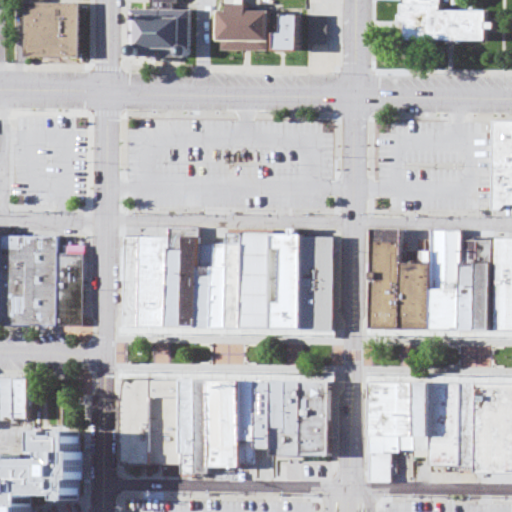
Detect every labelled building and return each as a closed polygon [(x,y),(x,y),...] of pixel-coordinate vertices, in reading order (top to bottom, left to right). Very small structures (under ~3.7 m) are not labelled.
[(30,45),(30,0),(84,0),(84,45),(30,45)] [(145,49),(145,54),(191,55),(193,6),(176,5),(176,0),(153,0),(153,4),(133,4),(132,37),(141,37),(140,49),(145,49)] [(223,10),(223,41),(274,41),(274,10),(252,10),(252,3),(233,3),(233,10),(223,10)] [(447,11),(446,6),(408,5),(408,16),(405,16),(405,24),(412,24),(412,42),(493,42),(493,12),(447,11)] [(311,8),(311,37),(328,37),(328,8),(311,8)] [(280,35),(280,50),(302,50),(302,16),(287,16),(287,35),(280,35)] [(173,227),(173,237),(172,324),(202,324),(202,243),(202,227),(173,227)] [(232,232),(232,244),(232,324),(248,324),(248,232),(232,232)] [(277,232),(248,232),(248,324),(276,324),(277,232)] [(277,232),(276,324),(307,324),(307,237),(308,232),(277,232)] [(127,237),(126,324),(141,324),(141,237),(127,237)] [(141,237),(173,237),(172,324),(141,324),(141,237)] [(340,237),(307,237),(307,324),(340,324),(340,237)] [(202,243),(202,324),(216,324),(216,244),(202,243)] [(232,244),(216,244),(216,324),(232,324),(232,244)] [(186,379),(127,379),(126,464),(185,464),(185,453),(186,379)] [(186,379),(185,453),(201,453),(203,379),(186,379)] [(217,379),(203,379),(201,453),(201,472),(215,472),(216,465),(217,379)] [(249,379),(217,379),(216,465),(247,466),(247,461),(249,379)] [(262,379),(249,379),(247,461),(260,461),(260,448),(262,379)] [(262,379),(260,448),(275,448),(276,379),(262,379)] [(308,380),(276,379),(275,448),(307,449),(308,380)] [(308,380),(307,449),(307,453),(335,454),(336,380),(308,380)]
